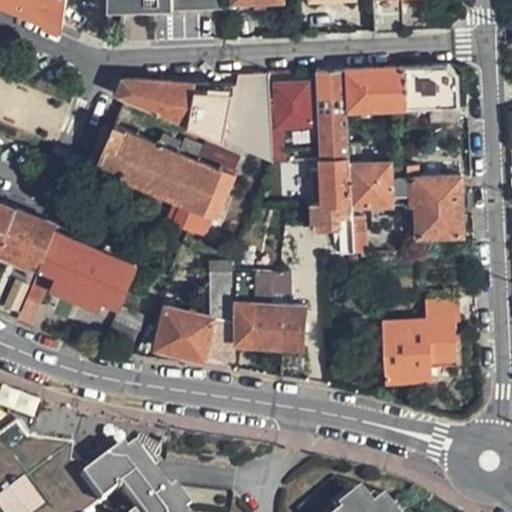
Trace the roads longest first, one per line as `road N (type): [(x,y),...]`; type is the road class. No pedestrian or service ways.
road 1 (residential): [(0,347),(79,375),(346,416),(467,451)]
road 2 (residential): [(486,46),(502,392),(494,437)]
road 3 (residential): [(486,46),(109,68)]
road 4 (residential): [(0,173),(57,198),(109,68)]
